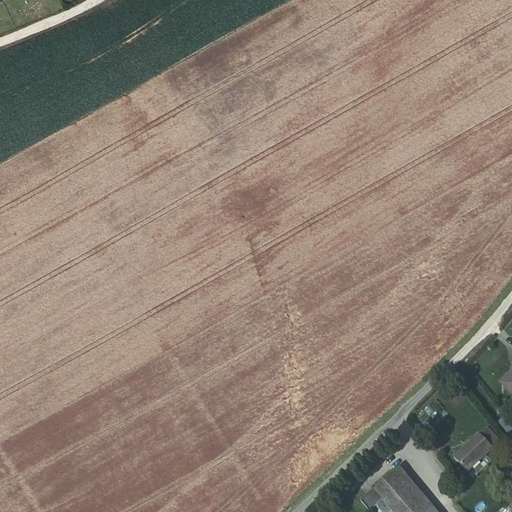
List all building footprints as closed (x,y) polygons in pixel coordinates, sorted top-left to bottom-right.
[(511,377),(511,366),(494,381),(499,386),(510,376),(511,378),(511,377)] [(511,377),(511,378),(510,376),(499,386),(511,399),(511,397),(511,377)] [(487,430),(480,437),(493,452),(500,445),(487,430)] [(493,452),(480,437),(455,460),(469,474),(493,452)] [(393,511),(424,511),(428,509),(395,472),(375,491),(393,511)] [(379,511),(393,511),(375,491),(362,503),(369,511),(372,511),(376,509),(379,511)]
